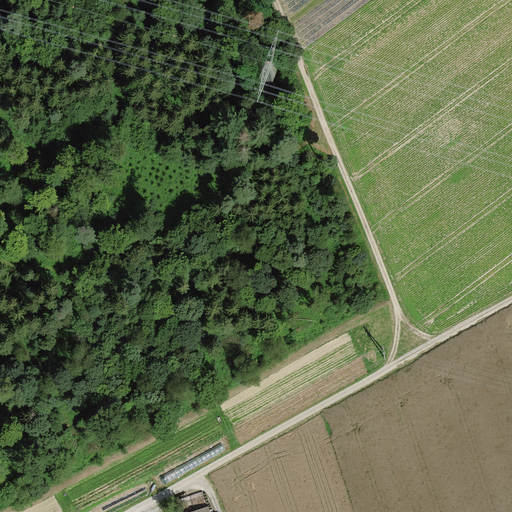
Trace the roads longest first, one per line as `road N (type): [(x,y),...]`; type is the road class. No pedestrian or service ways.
road 1 (track): [(511,298),(126,511)]
road 2 (track): [(438,337),(400,311),(274,0)]
road 3 (track): [(329,132),(104,254),(42,267),(0,258)]
